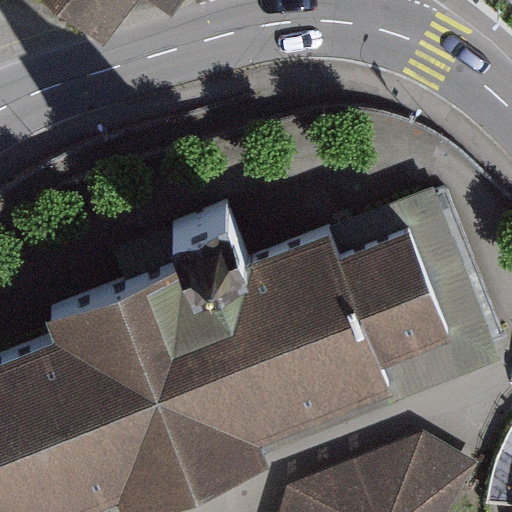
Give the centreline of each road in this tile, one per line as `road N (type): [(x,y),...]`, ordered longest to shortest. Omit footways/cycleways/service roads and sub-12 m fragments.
road 1 (secondary): [(332,22),(218,39),(0,112)]
road 2 (secondary): [(511,111),(442,53),(332,22)]
